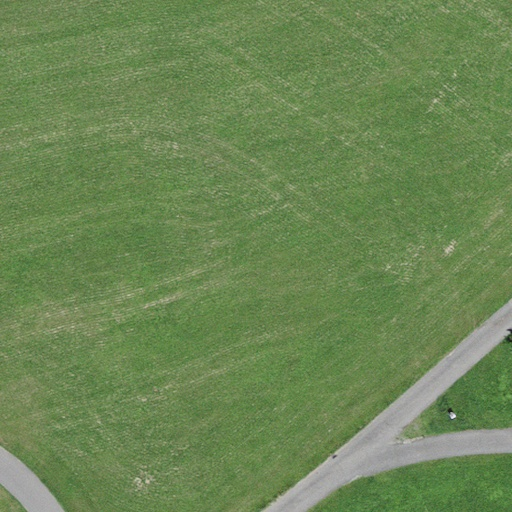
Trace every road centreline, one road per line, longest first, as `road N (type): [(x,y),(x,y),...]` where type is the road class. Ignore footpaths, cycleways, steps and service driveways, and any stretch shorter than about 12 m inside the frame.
road 1 (track): [(291,511),(382,448),(511,336)]
road 2 (track): [(382,448),(511,451)]
